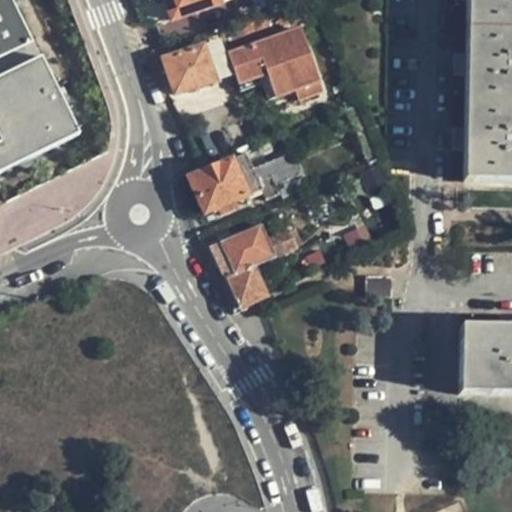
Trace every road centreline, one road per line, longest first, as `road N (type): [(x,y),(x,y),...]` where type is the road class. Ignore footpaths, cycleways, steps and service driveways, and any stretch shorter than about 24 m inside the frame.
road 1 (residential): [(431,0),(427,289),(511,290)]
road 2 (residential): [(140,216),(275,430),(302,511)]
road 3 (residential): [(140,216),(153,114),(110,0)]
road 4 (residential): [(0,278),(140,216)]
